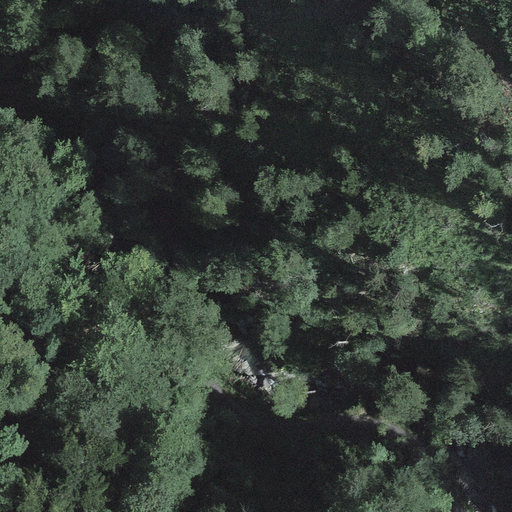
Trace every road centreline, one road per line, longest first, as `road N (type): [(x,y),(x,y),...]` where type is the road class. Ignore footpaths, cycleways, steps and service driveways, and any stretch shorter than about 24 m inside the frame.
road 1 (track): [(458,511),(424,452),(390,433),(357,423),(290,427),(253,419),(201,361),(182,299)]
road 2 (track): [(0,23),(115,170),(163,213),(182,299)]
